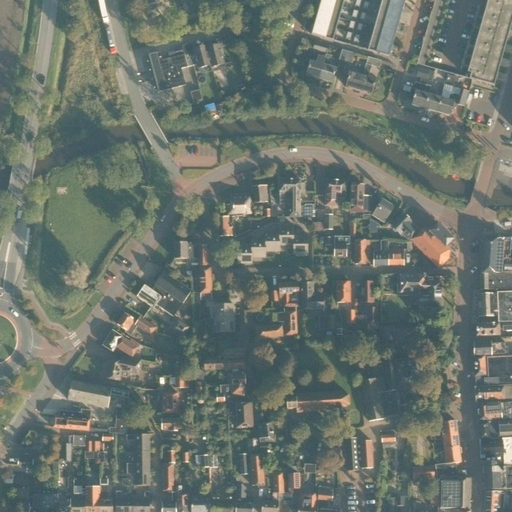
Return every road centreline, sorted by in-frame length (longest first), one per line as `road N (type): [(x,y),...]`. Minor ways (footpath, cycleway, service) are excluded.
road 1 (tertiary): [(190,191),(254,160),(318,156),(470,225)]
road 2 (residential): [(240,272),(466,269)]
road 3 (tertiary): [(49,351),(89,325),(190,191)]
road 4 (unclassified): [(190,191),(140,114),(111,0)]
road 5 (residential): [(344,511),(339,435),(468,411)]
road 6 (primary): [(18,192),(49,0)]
road 7 (residential): [(388,111),(290,84),(284,73),(305,0)]
road 8 (residential): [(468,411),(466,269)]
